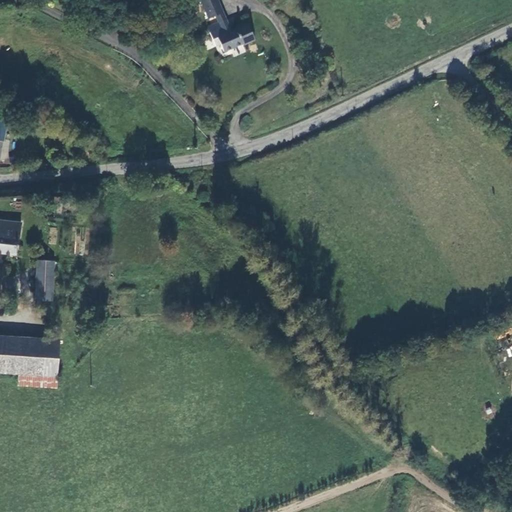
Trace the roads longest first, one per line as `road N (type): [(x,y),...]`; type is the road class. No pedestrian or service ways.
road 1 (tertiary): [(0,182),(121,174),(284,140),(511,34)]
road 2 (track): [(284,511),(402,468),(474,511)]
road 3 (unknown): [(259,147),(254,127),(309,87),(314,72),(301,34),(273,6)]
